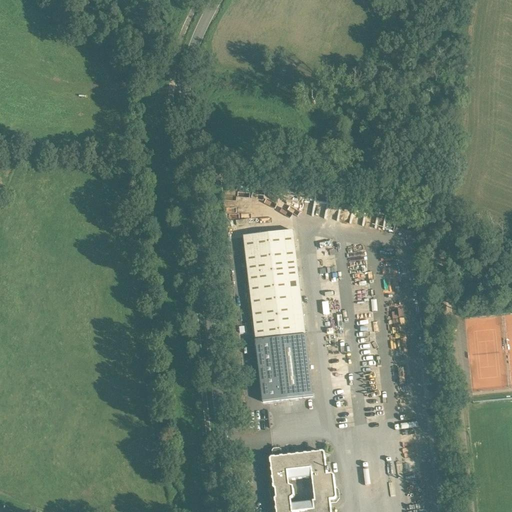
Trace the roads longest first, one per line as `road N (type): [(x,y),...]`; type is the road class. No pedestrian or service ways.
road 1 (unclassified): [(228,511),(185,85),(197,36),(217,0)]
road 2 (unknown): [(218,429),(371,405)]
